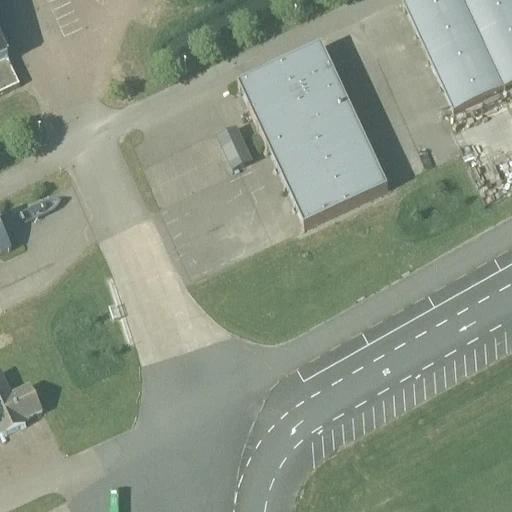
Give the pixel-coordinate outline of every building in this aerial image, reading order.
[(460,0),(433,0),(406,12),(456,120),(506,97),(460,0)] [(511,0),(460,0),(506,97),(511,93),(511,0)] [(0,97),(19,88),(13,74),(15,73),(0,41),(0,97)] [(237,90),(304,233),(387,194),(321,51),(237,90)] [(217,142),(232,174),(251,165),(236,133),(217,142)] [(0,258),(11,253),(0,228),(0,258)] [(0,439),(0,440),(26,429),(25,428),(24,429),(21,424),(42,415),(30,390),(10,400),(0,377),(1,376),(0,376),(0,436),(1,439),(0,439)]
